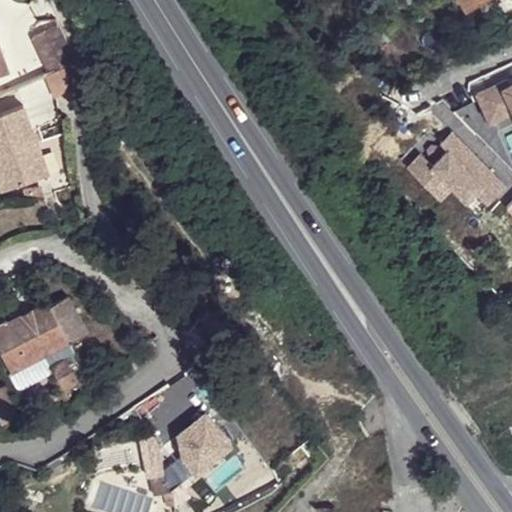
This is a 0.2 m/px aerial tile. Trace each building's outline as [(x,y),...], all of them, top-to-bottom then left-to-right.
[(71,55),(72,52),(72,50),(62,27),(33,38),(47,73),(65,65),(68,62),(70,59),(71,55)] [(0,78),(12,74),(0,40),(0,78)] [(506,78),(475,93),(489,121),(511,109),(511,81),(508,83),(506,78)] [(23,104),(0,111),(0,168),(7,188),(47,174),(23,104)] [(419,153),(407,165),(439,197),(452,185),(467,199),(475,191),(487,202),(504,184),(451,131),(441,142),(447,149),(432,165),(419,153)] [(109,195),(125,222),(140,213),(123,187),(109,195)] [(50,304),(70,340),(89,330),(68,294),(50,304)] [(0,351),(10,372),(70,340),(50,304),(47,301),(7,321),(6,318),(0,321),(0,351)] [(78,380),(89,374),(76,350),(65,356),(65,357),(77,377),(78,380)] [(65,385),(77,377),(65,357),(51,366),(65,385)] [(10,384),(0,387),(0,425),(1,427),(23,417),(10,384)]
